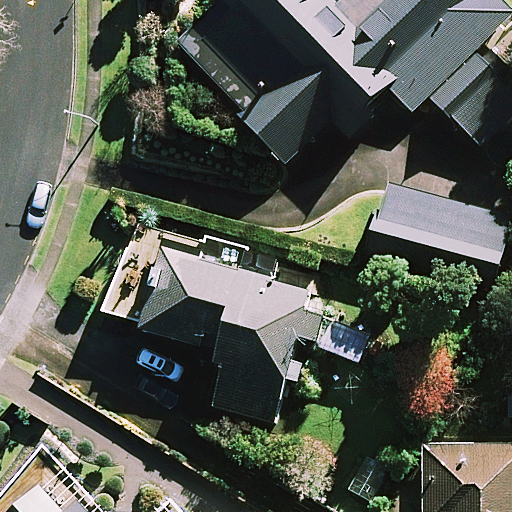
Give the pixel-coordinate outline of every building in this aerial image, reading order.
[(511,95),(501,84),(511,75),(489,53),(480,62),(473,56),(511,17),(511,14),(497,0),(343,0),(338,5),(332,0),(216,0),(223,6),(180,48),(243,112),(237,117),(286,168),(331,123),(352,144),(378,118),(371,110),(390,92),(412,115),(429,98),(480,151),(511,119),(511,95)] [(511,222),(387,188),(369,257),(493,291),(511,222)] [(322,316),(332,284),(140,225),(110,322),(228,358),(213,407),(275,426),(299,347),(362,367),(373,332),(322,316)] [(511,511),(511,445),(424,445),(424,511),(511,511)] [(181,511),(173,503),(164,511),(99,511),(78,489),(68,476),(46,494),(41,489),(16,511),(181,511)]
